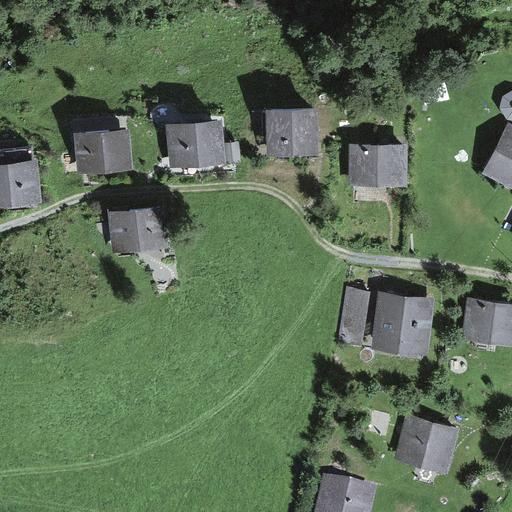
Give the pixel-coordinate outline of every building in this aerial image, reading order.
[(313,103),(264,105),(266,143),(315,141),(313,103)] [(217,115),(169,121),(174,156),(221,150),(217,115)] [(127,163),(123,121),(79,126),(84,167),(127,163)] [(511,231),(511,126),(505,123),(483,164),(511,178),(511,219),(507,229),(511,231)] [(350,179),(384,177),(381,136),(347,138),(350,179)] [(54,156),(9,162),(14,201),(59,195),(54,156)] [(161,197),(106,203),(110,244),(166,238),(161,197)] [(405,340),(411,294),(348,286),(342,332),(405,340)] [(455,330),(500,336),(505,300),(460,294),(455,330)] [(411,420),(401,456),(444,469),(454,433),(411,420)] [(368,511),(372,497),(328,485),(320,511),(368,511)]
